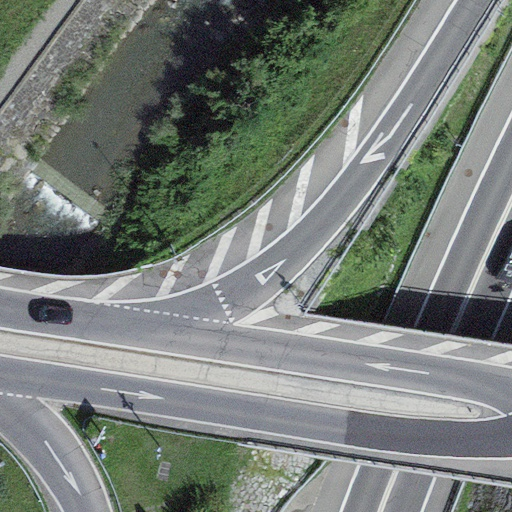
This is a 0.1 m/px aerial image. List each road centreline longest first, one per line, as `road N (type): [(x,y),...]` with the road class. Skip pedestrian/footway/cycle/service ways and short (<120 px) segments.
road 1 (trunk): [(0,375),(390,434),(511,438)]
road 2 (trunk): [(477,0),(395,129),(290,249),(220,299),(134,326)]
road 3 (trunk): [(511,394),(134,326)]
road 4 (trunk): [(511,200),(380,511)]
road 5 (trunk): [(0,388),(62,461),(88,511)]
road 6 (trunk): [(134,326),(0,308)]
